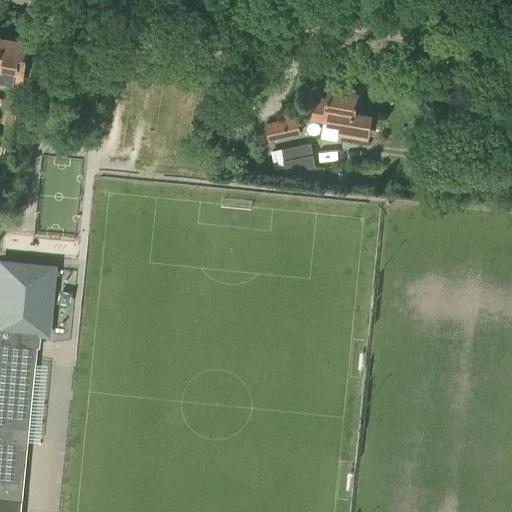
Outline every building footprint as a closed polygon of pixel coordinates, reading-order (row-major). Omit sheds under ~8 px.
[(3,36),(0,35),(0,64),(3,65),(0,81),(21,84),(28,40),(15,38),(13,35),(10,32),(5,34),(3,36)] [(354,112),(358,92),(329,87),(327,97),(322,96),(321,102),(313,101),(310,118),(342,123),(340,132),(367,136),(370,115),(354,112)] [(19,147),(25,112),(8,109),(2,144),(19,147)] [(269,140),(301,133),(297,116),(266,122),(269,140)] [(316,167),(311,142),(271,150),(274,167),(286,165),(287,172),(316,167)] [(0,264),(0,350),(37,354),(40,329),(45,330),(51,269),(0,264)] [(37,354),(0,350),(0,511),(21,511),(24,482),(28,442),(37,358),(37,354)] [(34,397),(33,434),(42,434),(42,397),(34,397)]
